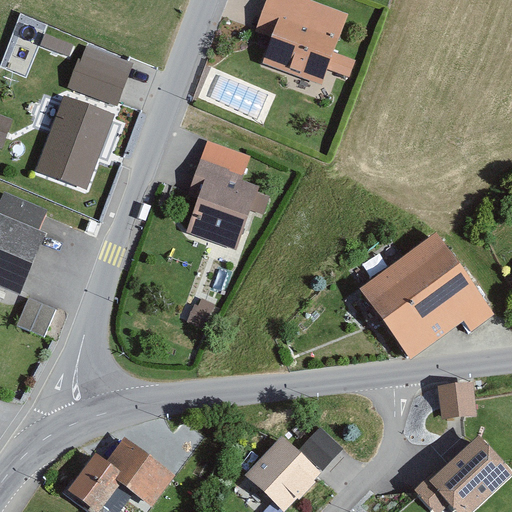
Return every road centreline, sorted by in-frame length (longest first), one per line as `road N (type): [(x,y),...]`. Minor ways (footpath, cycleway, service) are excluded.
road 1 (tertiary): [(72,423),(79,351),(104,270),(207,0)]
road 2 (tertiary): [(511,363),(144,403),(72,423)]
